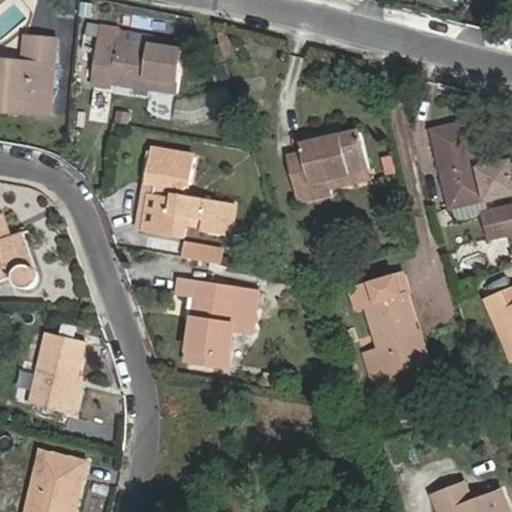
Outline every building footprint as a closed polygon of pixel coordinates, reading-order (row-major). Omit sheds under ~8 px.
[(0,98),(43,102),(50,35),(18,33),(15,59),(0,57),(0,98)] [(173,87),(178,42),(112,34),(111,41),(95,39),(90,83),(109,85),(110,79),(173,87)] [(222,58),(217,40),(198,46),(204,65),(222,58)] [(221,63),(208,68),(213,81),(226,77),(221,63)] [(0,108),(41,112),(43,102),(0,98),(0,108)] [(470,116),(433,124),(450,203),(488,195),(481,164),(470,116)] [(305,152),(290,156),(299,198),(334,190),(331,176),(373,166),(365,132),(303,145),(305,152)] [(147,183),(140,228),(180,235),(184,214),(200,217),(198,229),(226,234),(231,202),(181,193),(184,181),(188,182),(193,154),(147,147),(141,182),(147,183)] [(395,154),(386,156),(390,174),(399,172),(395,154)] [(511,157),(481,164),(488,195),(511,189),(511,157)] [(373,166),(331,176),(334,190),(376,180),(373,166)] [(134,227),(140,228),(147,183),(141,182),(134,227)] [(511,228),(511,202),(485,208),(491,234),(511,228)] [(20,266),(10,235),(4,238),(0,227),(0,225),(2,224),(0,217),(0,279),(6,277),(16,279),(18,283),(20,285),(25,287),(28,286),(31,285),(33,283),(35,279),(35,274),(34,270),(33,269),(33,268),(32,268),(31,267),(30,267),(29,266),(28,266),(27,265),(26,265),(25,265),(24,265),(23,265),(22,266),(21,266),(20,266)] [(21,232),(10,235),(20,266),(21,266),(22,266),(23,265),(24,265),(25,265),(26,265),(27,265),(28,266),(29,266),(30,267),(31,267),(32,268),(33,268),(33,269),(34,270),(21,232)] [(220,265),(223,248),(184,240),(181,257),(220,265)] [(356,304),(365,301),(378,350),(365,353),(375,389),(389,385),(385,371),(421,362),(412,330),(416,329),(406,291),(402,292),(397,272),(351,284),(356,304)] [(253,289),(174,276),(171,294),(181,296),(189,298),(186,317),(178,360),(219,367),(226,331),(245,334),(253,289)] [(511,348),(511,289),(486,298),(491,315),(497,313),(509,350),(511,348)] [(181,296),(177,316),(186,317),(189,298),(181,296)] [(504,355),(511,352),(511,348),(509,350),(497,313),(491,315),(504,355)] [(15,398),(51,407),(60,370),(65,371),(74,336),(32,326),(15,398)] [(412,330),(421,362),(425,361),(416,329),(412,330)] [(340,358),(351,388),(361,384),(351,355),(340,358)] [(60,370),(51,407),(62,410),(71,373),(65,371),(60,370)] [(66,511),(68,506),(74,508),(84,459),(39,450),(25,511),(66,511)] [(511,511),(501,486),(472,497),(464,479),(434,490),(440,507),(448,504),(451,511),(511,511)]
